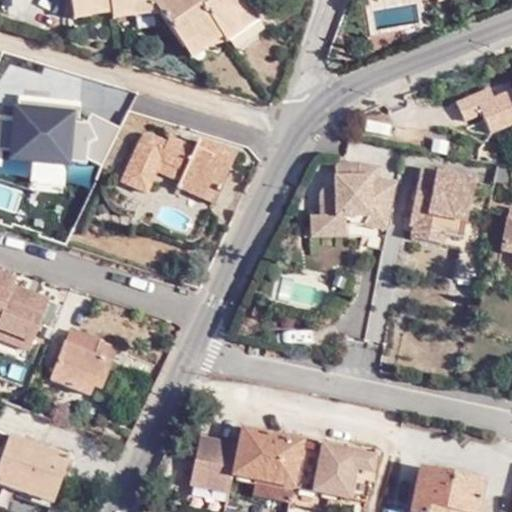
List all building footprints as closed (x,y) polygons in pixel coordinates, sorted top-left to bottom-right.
[(70,0),(71,5),(93,2),(94,15),(111,13),(112,20),(161,14),(184,47),(200,35),(208,47),(222,37),(227,43),(257,20),(243,0),(150,0),(70,0)] [(93,2),(71,5),(73,18),(94,15),(93,2)] [(192,59),(208,47),(200,35),(184,47),(192,59)] [(507,115),(511,114),(511,71),(498,75),(498,79),(474,89),(470,82),(434,96),(445,123),(462,116),(472,138),(485,132),(509,122),(507,115)] [(74,164),(89,118),(72,113),(73,109),(32,95),(17,146),(74,164)] [(511,131),(509,122),(485,132),(489,141),(511,131)] [(184,172),(179,182),(177,188),(211,205),(235,155),(200,139),(196,147),(193,154),(167,141),(166,144),(150,135),(146,135),(143,139),(122,181),(146,194),(156,172),(161,161),(184,172)] [(193,154),(196,147),(170,135),(167,141),(193,154)] [(156,172),(179,182),(184,172),(161,161),(156,172)] [(319,197),(320,219),(345,218),(345,228),(370,230),(386,230),(394,183),(378,179),(379,169),(360,164),(338,165),(336,166),(336,177),(332,177),(332,188),(326,188),(321,193),(319,197)] [(474,180),(419,170),(408,224),(445,232),(445,235),(461,239),(474,180)] [(345,228),(345,218),(320,219),(310,219),(311,238),(346,238),(345,228)] [(511,220),(506,220),(500,254),(511,256),(511,220)] [(445,232),(408,224),(406,237),(443,245),(445,235),(445,232)] [(366,246),(382,250),(386,230),(370,230),(366,246)] [(477,253),(460,249),(454,278),(471,282),(477,253)] [(0,316),(12,286),(15,279),(0,273),(0,316)] [(0,330),(32,343),(48,301),(34,295),(32,301),(25,298),(27,292),(12,286),(0,316),(0,330)] [(34,295),(27,292),(25,298),(32,301),(34,295)] [(32,343),(0,330),(0,339),(29,350),(32,343)] [(88,396),(92,387),(95,378),(103,381),(117,347),(69,330),(49,380),(88,396)] [(95,378),(92,387),(100,390),(103,381),(95,378)] [(41,448),(52,417),(0,399),(0,398),(0,484),(51,502),(67,458),(41,448)] [(254,481),(292,489),(302,440),(239,427),(230,475),(254,481)] [(313,447),(307,502),(367,510),(373,454),(313,447)] [(444,511),(445,509),(456,511),(476,511),(484,482),(419,466),(408,511),(413,511),(444,511)] [(290,503),(292,489),(254,481),(252,495),(290,503)]
